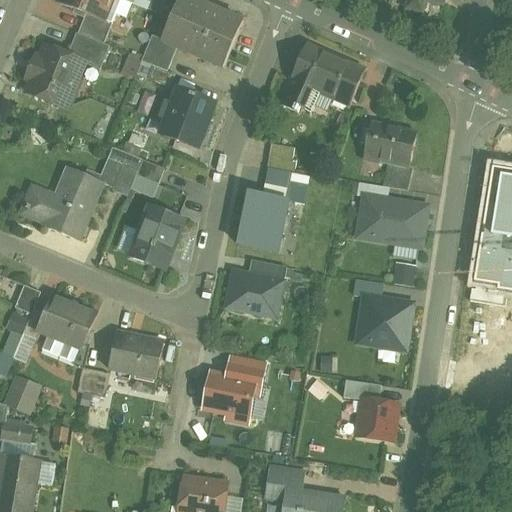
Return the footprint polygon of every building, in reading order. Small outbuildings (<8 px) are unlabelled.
[(120,0),(61,0),(60,4),(87,15),(104,22),(105,21),(113,24),(114,24),(114,25),(118,15),(127,19),(133,5),(120,0)] [(168,0),(152,0),(148,10),(162,15),(168,0)] [(227,16),(191,0),(182,0),(165,41),(164,42),(179,49),(225,69),(245,23),(227,16)] [(409,0),(407,10),(424,14),(426,3),(445,7),(446,0),(409,0)] [(104,22),(87,15),(79,35),(105,45),(114,24),(113,24),(105,21),(104,22)] [(79,35),(78,34),(69,56),(86,63),(88,59),(102,64),(100,71),(102,71),(111,48),(79,35)] [(165,41),(154,37),(143,63),(154,67),(169,73),(179,49),(164,42),(165,41)] [(69,56),(47,47),(42,59),(38,57),(28,80),(33,82),(28,94),(67,110),(70,108),(80,84),(78,81),(86,63),(69,56)] [(366,73),(308,47),(283,104),(297,110),(295,113),(299,114),(310,89),(335,100),(335,99),(351,106),(366,73)] [(169,73),(154,67),(149,80),(172,89),(177,76),(169,73)] [(216,105),(180,91),(163,136),(199,150),(216,105)] [(419,134),(373,124),(364,160),(381,164),(381,162),(390,164),(410,169),(411,168),(419,134)] [(274,148),(275,159),(300,158),(299,147),(274,148)] [(144,161),(116,150),(104,178),(89,172),(87,178),(103,184),(103,185),(115,190),(114,192),(129,198),(138,177),(144,161)] [(166,170),(144,161),(138,177),(160,186),(166,170)] [(410,169),(390,164),(384,188),(409,192),(414,169),(411,168),(410,169)] [(87,178),(70,171),(53,211),(48,209),(49,206),(30,197),(22,216),(47,226),(46,228),(80,241),(103,185),(103,184),(87,178)] [(511,174),(492,172),(472,303),(505,309),(508,294),(511,294),(511,174)] [(289,203),(249,195),(239,247),(278,255),(289,203)] [(427,209),(365,199),(359,238),(420,248),(427,209)] [(185,221),(151,208),(131,259),(148,265),(150,260),(165,266),(163,271),(165,272),(185,221)] [(411,287),(414,267),(392,264),(390,284),(411,287)] [(285,283),(234,273),(226,310),(277,321),(285,283)] [(42,294),(26,287),(16,309),(33,316),(35,310),(42,294)] [(98,316),(54,298),(46,315),(39,333),(40,334),(49,337),(44,351),(78,365),(98,316)] [(412,307),(366,299),(359,344),(405,351),(412,307)] [(511,326),(503,325),(505,309),(472,303),(455,411),(510,419),(511,405),(511,326)] [(35,310),(33,316),(25,335),(37,341),(40,334),(39,333),(46,315),(35,310)] [(25,335),(14,359),(27,365),(37,341),(25,335)] [(165,345),(119,335),(111,371),(157,381),(165,345)] [(99,373),(84,370),(79,393),(94,396),(99,373)] [(111,375),(99,373),(94,396),(106,399),(111,375)] [(38,415),(49,384),(22,375),(11,406),(38,415)] [(256,384),(212,376),(205,411),(229,416),(228,421),(246,425),(247,419),(248,419),(256,384)] [(315,393),(327,401),(334,389),(322,381),(315,393)] [(397,406),(364,401),(361,419),(358,422),(356,435),(358,438),(358,439),(392,444),(397,406)] [(10,409),(0,404),(0,428),(5,429),(6,425),(7,425),(10,409)] [(7,425),(6,425),(5,429),(3,442),(31,446),(33,429),(7,425)] [(65,455),(50,453),(49,463),(64,466),(65,455)] [(34,511),(41,463),(0,457),(0,458),(0,483),(3,484),(0,501),(0,511),(34,511)] [(305,474),(272,469),(267,500),(286,503),(288,492),(302,494),(305,474)] [(224,511),(229,486),(186,480),(182,506),(178,505),(174,508),(173,511),(224,511)] [(302,494),(288,492),(286,503),(285,511),(344,511),(346,501),(302,494)]
